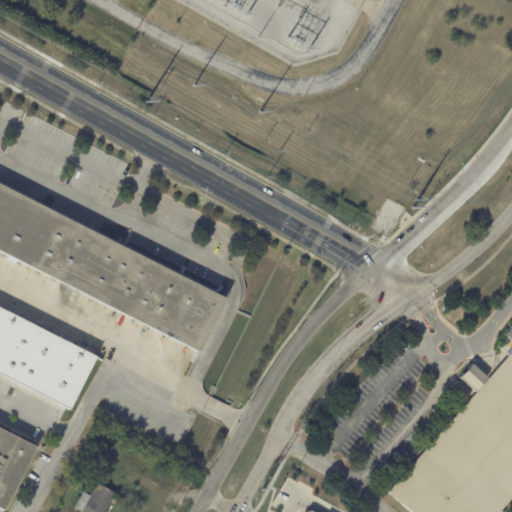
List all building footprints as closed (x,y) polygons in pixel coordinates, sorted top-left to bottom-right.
[(0,185),(212,293),(224,299),(198,352),(0,251),(0,185)] [(0,309),(92,356),(96,357),(69,411),(0,376),(0,309)] [(511,498),(499,511),(405,511),(385,494),(412,465),(406,459),(413,451),(419,456),(478,390),(477,389),(473,394),(458,380),(470,366),(486,380),(483,384),(511,351),(511,498)] [(0,430),(36,449),(3,511),(1,511),(0,511),(0,430)] [(78,511),(74,509),(83,493),(89,497),(97,484),(115,495),(105,511),(78,511)]
